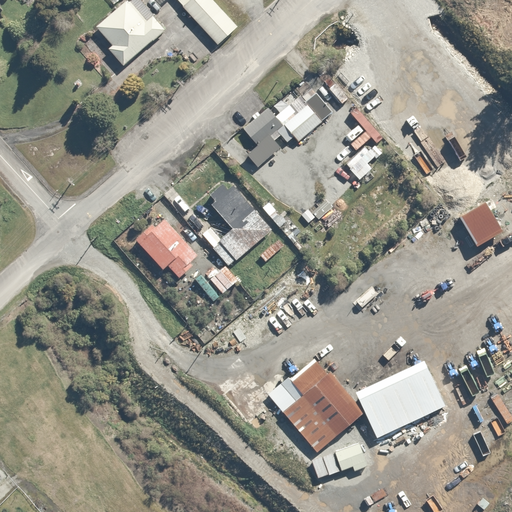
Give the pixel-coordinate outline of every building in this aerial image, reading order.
[(236,28),(212,0),(180,0),(218,44),(236,28)] [(144,23),(126,1),(95,26),(125,62),(163,31),(151,17),(144,23)] [(296,141),(320,120),(304,102),(303,103),(292,91),(271,110),(264,101),(238,123),(256,144),(262,139),(267,144),(278,134),(285,142),(292,136),(296,141)] [(369,148),(364,143),(343,164),(358,180),(370,168),(360,158),(368,151),(375,158),(382,152),(374,143),(369,148)] [(203,237),(225,265),(271,229),(231,177),(206,196),(225,221),(203,237)] [(455,229),(466,246),(473,242),(475,246),(501,228),(480,197),(456,213),(463,224),(455,229)] [(149,222),(133,236),(160,268),(166,264),(177,277),(191,265),(188,261),(196,254),(164,216),(153,226),(149,222)] [(236,278),(219,262),(204,278),(221,293),(236,278)] [(284,299),(277,291),(262,302),(274,316),(280,310),(276,306),(284,299)] [(360,412),(314,358),(288,380),(300,393),(278,412),(313,452),(360,412)] [(416,382),(363,409),(377,437),(430,410),(416,382)]
